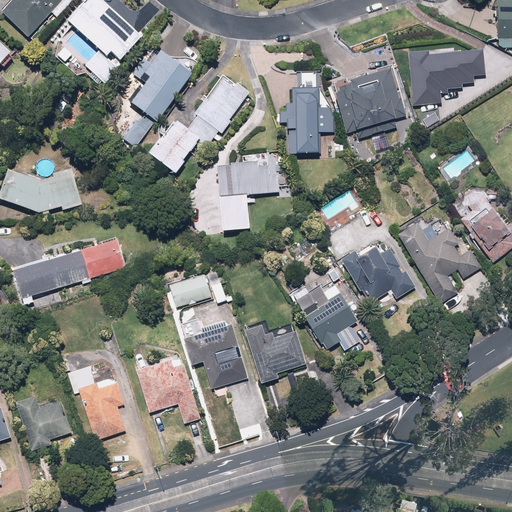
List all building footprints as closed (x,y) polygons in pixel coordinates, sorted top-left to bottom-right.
[(12,0),(0,14),(0,17),(26,41),(51,13),(54,16),(68,0),(12,0)] [(86,70),(100,82),(138,39),(93,0),(85,0),(64,24),(69,28),(99,55),(86,70)] [(511,1),(493,1),(492,38),(511,39),(511,1)] [(0,47),(0,64),(8,56),(0,47)] [(482,52),(428,56),(427,51),(406,53),(410,107),(440,104),(440,94),(446,94),(446,90),(449,90),(450,102),(473,100),(472,77),(484,76),(482,52)] [(157,54),(123,102),(138,113),(120,139),(134,150),(154,122),(156,123),(189,77),(157,54)] [(386,71),(347,83),(348,86),(336,90),(337,95),(332,97),(343,134),(353,131),(356,140),(393,128),(391,121),(405,117),(400,100),(396,102),(386,71)] [(247,94),(221,76),(194,116),(197,118),(188,132),(208,146),(217,132),(222,135),(230,124),(228,123),(247,94)] [(315,91),(288,91),(288,106),(284,106),(284,112),(276,112),(276,125),(283,125),(282,131),(288,131),(287,156),(314,156),(315,134),(330,134),(330,109),(315,109),(315,91)] [(197,140),(172,122),(159,141),(156,139),(144,156),(173,177),(182,164),(181,163),(197,140)] [(227,168),(214,169),(187,195),(192,236),(246,230),(243,197),(277,194),(275,175),(268,176),(267,167),(257,168),(257,162),(227,165),(227,168)] [(38,182),(4,172),(0,183),(0,204),(36,215),(59,208),(60,213),(79,207),(72,180),(63,182),(61,176),(38,182)] [(466,214),(457,222),(491,264),(511,247),(511,224),(510,223),(505,227),(484,203),(488,199),(476,186),(457,204),(466,214)] [(413,224),(394,238),(440,304),(455,293),(445,279),(456,271),(463,281),(480,269),(468,252),(459,259),(452,249),(457,245),(446,229),(427,243),(413,224)] [(9,272),(21,309),(32,306),(29,298),(81,282),(81,285),(90,283),(89,280),(123,270),(114,241),(9,272)] [(352,251),(336,261),(367,306),(388,292),(394,301),(414,287),(403,272),(402,273),(386,251),(375,259),(369,250),(357,258),(352,251)] [(219,284),(206,288),(201,275),(165,287),(173,312),(209,300),(212,307),(225,302),(219,284)] [(300,287),(287,296),(317,347),(320,345),(324,352),(338,344),(343,352),(358,343),(349,328),(355,325),(330,282),(321,288),(319,285),(304,294),(300,287)] [(197,320),(180,325),(184,339),(180,340),(187,367),(200,364),(207,391),(246,381),(232,326),(224,328),(223,324),(200,331),(197,320)] [(258,328),(242,333),(258,385),(276,380),(274,375),(304,366),(293,329),(261,338),(258,328)] [(135,372),(147,415),(176,407),(181,425),(199,419),(183,365),(171,368),(169,362),(135,372)] [(67,374),(72,386),(94,443),(125,431),(116,409),(122,406),(109,373),(109,372),(93,378),(89,366),(67,374)] [(13,404),(13,406),(28,453),(48,446),(46,442),(68,435),(59,404),(36,411),(32,398),(13,404)] [(0,443),(9,440),(0,417),(0,486),(3,486),(0,477),(0,443)]
